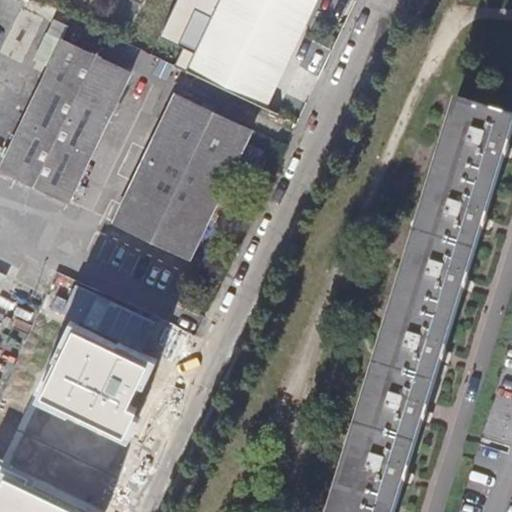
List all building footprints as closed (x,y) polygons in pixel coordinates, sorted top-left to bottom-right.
[(197,52),(222,0),(178,0),(162,35),(197,52)] [(222,0),(197,52),(188,72),(278,114),(317,31),(306,26),(317,0),(222,0)] [(63,43),(49,36),(37,61),(51,68),(3,167),(71,199),(131,75),(64,42),(63,43)] [(177,97),(118,220),(193,256),(216,208),(230,214),(239,196),(225,190),(237,164),(255,173),(264,154),(246,145),(252,132),(177,97)] [(455,103),(451,116),(457,118),(461,104),(455,103)] [(395,511),(511,134),(511,120),(461,104),(457,118),(451,116),(441,150),(445,152),(434,189),(429,187),(418,222),(424,224),(416,249),(410,248),(400,282),(405,283),(395,320),(389,318),(378,353),(384,354),(375,380),(370,379),(359,413),(365,414),(357,440),(351,439),(340,475),(346,477),(334,511),(395,511)] [(441,150),(429,187),(434,189),(445,152),(441,150)] [(418,222),(410,248),(416,249),(424,224),(418,222)] [(207,284),(219,290),(225,278),(213,272),(207,284)] [(400,282),(389,318),(395,320),(405,283),(400,282)] [(124,345),(73,455),(100,468),(151,358),(124,345)] [(378,353),(370,379),(375,380),(384,354),(378,353)] [(359,413),(351,439),(357,440),(365,414),(359,413)] [(340,475),(328,511),(334,511),(346,477),(340,475)]
